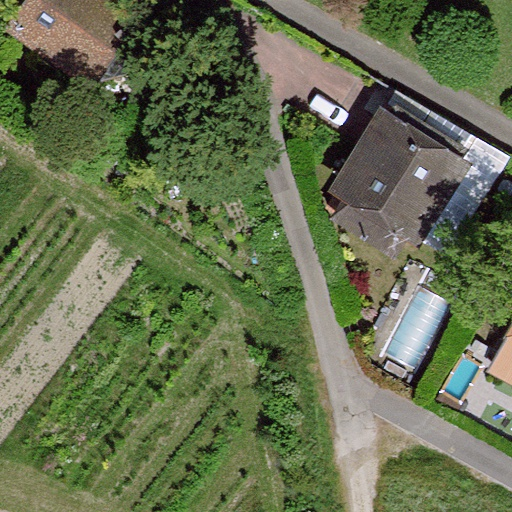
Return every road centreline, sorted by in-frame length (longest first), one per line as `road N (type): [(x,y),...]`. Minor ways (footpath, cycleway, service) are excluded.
road 1 (residential): [(341,382),(249,72),(209,0)]
road 2 (residential): [(341,382),(511,474)]
road 3 (track): [(363,511),(341,382)]
